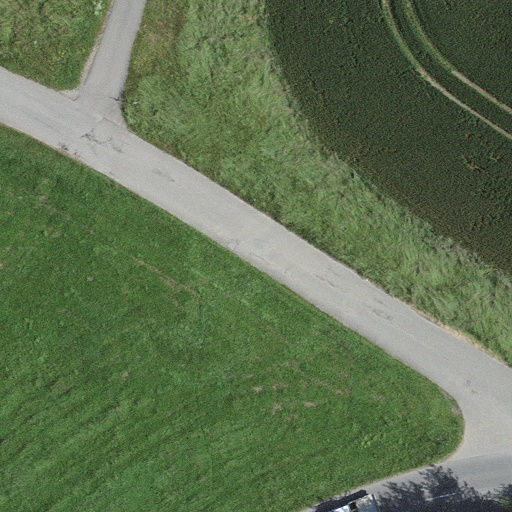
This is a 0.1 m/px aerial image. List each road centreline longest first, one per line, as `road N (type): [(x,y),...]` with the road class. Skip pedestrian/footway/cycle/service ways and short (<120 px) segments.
road 1 (unclassified): [(511,402),(481,373),(96,132),(0,83)]
road 2 (track): [(96,132),(132,0)]
road 3 (tertiary): [(511,484),(390,511)]
